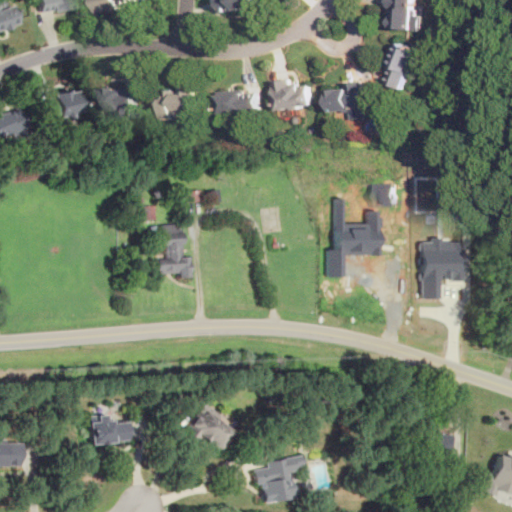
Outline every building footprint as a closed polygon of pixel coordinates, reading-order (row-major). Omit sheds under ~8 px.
[(76,7),(75,0),(34,0),(36,12),(76,7)] [(125,8),(125,2),(137,1),(136,0),(98,0),(99,10),(125,8)] [(260,1),(259,0),(221,0),(225,13),(260,1)] [(418,0),(389,0),(390,28),(418,27),(418,0)] [(0,5),(0,27),(14,23),(8,3),(0,5)] [(422,50),(401,41),(383,79),(404,88),(422,50)] [(314,104),(311,84),(295,86),(293,78),(275,81),(279,109),(314,104)] [(332,111),(367,109),(365,83),(330,86),(332,111)] [(165,117),(196,117),(196,84),(165,84),(165,117)] [(140,115),(140,86),(104,86),(104,106),(115,106),(115,115),(140,115)] [(220,90),(222,112),(262,109),(261,87),(220,90)] [(75,88),(38,98),(44,122),(82,112),(75,88)] [(0,133),(6,132),(9,140),(26,135),(16,105),(0,110),(0,133)] [(179,202),(198,202),(197,190),(179,191),(179,202)] [(153,219),(152,205),(136,206),(136,220),(153,219)] [(511,219),(486,219),(486,244),(511,244),(511,219)] [(178,223),(159,224),(160,257),(154,257),(155,275),(188,274),(187,255),(179,256),(178,223)] [(418,242),(418,298),(436,298),(436,280),(459,280),(458,242),(439,242),(439,237),(427,237),(427,242),(418,242)] [(232,429),(200,405),(181,430),(195,440),(198,436),(216,450),(232,429)] [(87,444),(127,440),(125,420),(104,421),(103,413),(94,414),(94,421),(85,421),(87,444)] [(448,451),(449,433),(422,432),(422,450),(448,451)] [(0,440),(0,464),(19,464),(18,440),(0,440)] [(483,471),(478,487),(511,497),(511,459),(511,456),(496,452),(489,474),(483,471)] [(261,502),(290,497),(286,470),(300,467),(298,454),(263,460),(264,467),(250,469),(253,485),(258,484),(261,502)]
